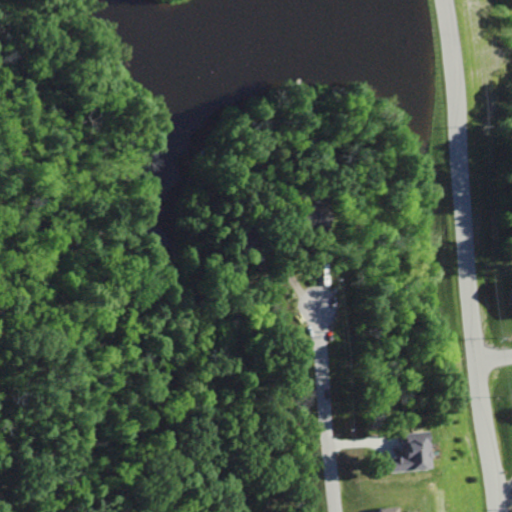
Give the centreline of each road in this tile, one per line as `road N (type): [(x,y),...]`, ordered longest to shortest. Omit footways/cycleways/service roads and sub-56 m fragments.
road 1 (residential): [(435,0),(496,511)]
road 2 (residential): [(335,511),(312,304)]
